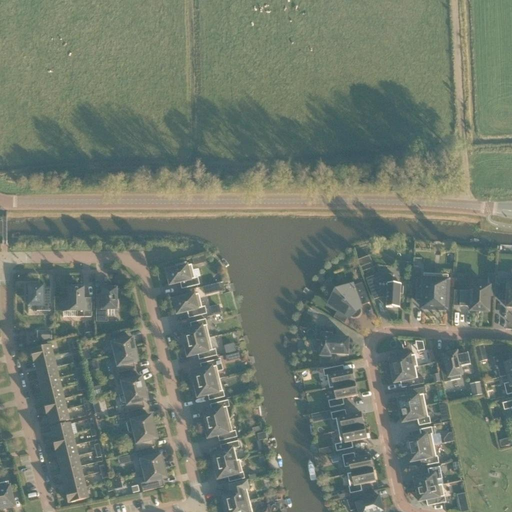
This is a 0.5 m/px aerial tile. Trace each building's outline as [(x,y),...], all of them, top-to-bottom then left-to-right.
[(193,266),(205,263),(204,257),(191,260),(193,266)] [(185,266),(185,264),(176,266),(176,269),(165,271),(169,285),(182,282),(184,289),(199,285),(197,278),(194,279),(191,265),(185,266)] [(388,296),(387,308),(401,308),(401,294),(403,295),(404,287),(402,287),(402,285),(393,285),(394,275),(380,275),(366,279),(372,298),(379,295),(388,296)] [(446,310),(448,287),(451,288),(454,288),(454,280),(451,280),(448,279),(448,282),(417,280),(416,300),(423,301),(422,309),(446,310)] [(511,281),(511,285),(500,285),(499,297),(507,297),(507,308),(511,308),(511,281)] [(362,313),(361,309),(360,307),(370,303),(362,283),(362,284),(362,285),(353,289),(352,286),(336,292),(337,295),(332,300),(340,308),(338,311),(350,318),(354,320),(358,319),(361,316),(362,313)] [(42,290),(42,287),(28,287),(28,289),(26,289),(26,296),(28,296),(28,306),(36,306),(36,312),(50,312),(50,290),(42,290)] [(80,287),(73,287),(73,289),(68,289),(68,303),(62,303),(62,312),(76,312),(76,318),(91,318),(91,304),(83,304),(83,289),(80,289),(80,287)] [(102,289),(102,295),(96,295),(96,301),(96,322),(107,322),(107,310),(116,310),(116,309),(118,309),(118,301),(116,301),(115,289),(115,287),(108,287),(108,289),(102,289)] [(490,288),(473,287),(473,292),(461,291),(460,307),(472,307),(472,311),(489,312),(490,288)] [(201,308),(198,294),(173,300),(176,315),(189,311),(191,318),(206,314),(204,307),(201,308)] [(183,345),(209,338),(206,326),(205,320),(192,323),(194,329),(180,332),(183,345)] [(322,341),(321,354),(321,357),(332,358),(332,355),(348,356),(349,339),(332,338),(332,336),(330,336),(330,328),(317,328),(317,341),(322,341)] [(51,340),(51,331),(36,332),(36,340),(51,340)] [(111,344),(114,355),(134,351),(131,339),(127,340),(125,334),(107,338),(109,345),(111,344)] [(209,338),(183,345),(187,357),(200,354),(201,360),(216,356),(215,350),(212,350),(209,338)] [(234,346),(224,348),(226,355),(235,353),(234,346)] [(485,353),(483,346),(475,348),(477,355),(485,353)] [(33,362),(52,357),(50,347),(30,351),(33,362)] [(134,351),(114,355),(117,366),(114,367),(116,374),(134,370),(133,363),(137,362),(134,351)] [(431,364),(438,363),(435,351),(428,352),(431,364)] [(462,375),(457,353),(448,355),(449,356),(445,357),(447,365),(446,365),(447,369),(441,370),(444,383),(450,381),(453,381),(460,379),(459,376),(462,375)] [(392,373),(416,368),(418,367),(415,355),(390,361),(392,373)] [(506,377),(508,376),(511,375),(511,362),(509,355),(493,359),(496,367),(499,367),(499,368),(502,370),(504,370),(506,377)] [(52,357),(33,362),(33,363),(34,362),(36,372),(55,368),(52,357)] [(193,385),(219,379),(217,372),(222,371),(220,359),(202,364),(204,369),(190,373),(193,385)] [(87,373),(99,370),(96,361),(84,364),(87,373)] [(36,372),(39,383),(57,378),(55,368),(36,372)] [(353,371),(338,374),(337,368),(323,370),(325,377),(327,377),(330,389),(334,388),(355,384),(353,371)] [(419,385),(416,368),(392,373),(395,384),(409,381),(411,387),(419,385)] [(124,394),(143,390),(141,378),(136,379),(135,373),(116,377),(118,384),(121,383),(124,394)] [(42,394),(60,389),(57,378),(39,383),(42,394)] [(219,379),(193,385),(197,398),(210,395),(211,401),(224,397),(222,391),(219,379)] [(100,390),(98,381),(89,383),(92,392),(100,390)] [(483,395),(480,383),(470,385),(472,397),(483,395)] [(355,384),(334,388),(337,400),(329,402),(330,408),(345,406),(343,399),(358,396),(355,384)] [(398,400),(401,412),(426,406),(424,395),(427,395),(425,388),(411,391),(413,397),(398,400)] [(60,389),(42,394),(44,404),(43,404),(63,400),(60,389)] [(143,390),(124,394),(127,406),(124,406),(125,413),(144,409),(142,402),(146,401),(143,390)] [(43,404),(46,415),(65,410),(63,400),(43,404)] [(203,426),(229,420),(226,408),(229,407),(227,401),(212,405),(214,410),(200,414),(203,426)] [(505,410),(508,409),(508,410),(511,409),(511,410),(511,401),(506,403),(503,404),(505,410)] [(103,413),(100,403),(93,405),(96,415),(103,413)] [(446,404),(439,406),(440,413),(447,411),(446,404)] [(428,417),(426,406),(401,412),(403,423),(418,420),(419,427),(431,424),(429,417),(428,417)] [(65,410),(46,415),(47,415),(49,425),(68,421),(65,410)] [(133,433),(153,428),(150,417),(146,418),(144,411),(126,416),(128,423),(131,422),(133,433)] [(361,414),(347,417),(346,411),(331,414),(333,421),(336,420),(339,432),(364,427),(361,414)] [(229,420),(203,426),(207,439),(220,436),(221,441),(236,438),(235,431),(232,432),(229,420)] [(50,429),(53,440),(71,435),(69,425),(50,429)] [(261,433),(260,427),(251,429),(253,435),(261,433)] [(364,427),(339,432),(341,444),(335,445),(337,452),(353,449),(352,442),(367,439),(364,427)] [(156,440),(153,428),(133,433),(136,444),(133,445),(135,452),(153,447),(152,441),(156,440)] [(406,440),(409,451),(434,446),(432,435),(433,435),(432,428),(420,430),(421,437),(406,440)] [(449,435),(444,441),(445,443),(453,442),(452,434),(449,435)] [(52,440),(55,451),(74,446),(71,435),(53,440),(52,440)] [(511,445),(510,438),(499,441),(501,448),(511,445)] [(236,461),(234,450),(239,448),(237,442),(222,446),(224,451),(210,454),(214,467),(236,461)] [(77,457),(74,446),(55,451),(56,451),(58,461),(77,457)] [(426,460),(427,466),(439,464),(438,457),(437,457),(434,446),(409,451),(411,463),(426,460)] [(143,472),(162,467),(160,456),(156,457),(154,450),(136,455),(137,462),(140,461),(143,472)] [(350,462),(352,474),(373,469),(370,457),(356,460),(354,454),(343,456),(344,463),(350,462)] [(339,455),(331,457),(333,463),(341,461),(339,455)] [(125,457),(125,458),(126,464),(133,462),(131,456),(125,457)] [(77,457),(58,461),(61,472),(79,467),(77,457)] [(236,461),(214,467),(217,480),(230,476),(231,482),(244,479),(242,473),(239,461),(236,461)] [(61,472),(63,482),(82,478),(79,467),(61,472)] [(162,467),(143,472),(146,483),(140,485),(142,492),(163,487),(161,480),(165,479),(162,467)] [(438,486),(437,481),(442,479),(440,467),(428,470),(429,476),(415,479),(417,490),(438,486)] [(373,469),(352,474),(348,474),(350,487),(349,487),(350,494),(362,492),(361,485),(376,482),(373,469)] [(65,492),(65,493),(84,488),(82,478),(63,482),(66,492),(65,492)] [(0,504),(1,510),(13,508),(8,482),(0,483),(0,504)] [(224,508),(249,502),(246,490),(247,489),(245,483),(232,486),(234,492),(220,495),(224,508)] [(442,485),(438,486),(417,490),(419,502),(436,499),(437,505),(446,503),(445,497),(442,485)] [(87,499),(84,488),(65,493),(68,504),(87,499)] [(384,511),(379,497),(365,502),(363,496),(347,501),(351,511),(358,509),(359,511),(384,511)] [(251,511),(249,502),(224,508),(224,511),(251,511)]
